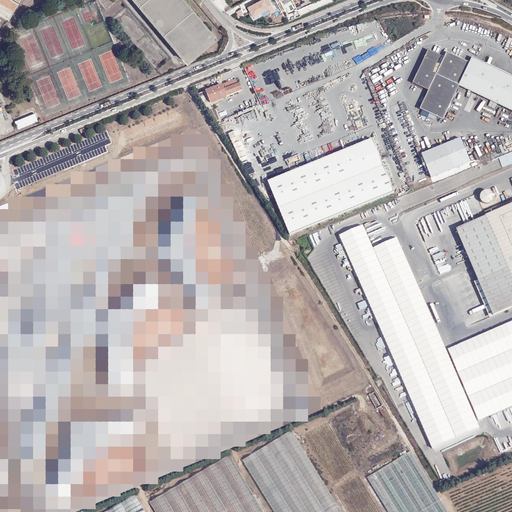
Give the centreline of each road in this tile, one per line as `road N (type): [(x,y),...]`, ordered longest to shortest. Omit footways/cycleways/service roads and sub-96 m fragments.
road 1 (primary): [(0,156),(389,0)]
road 2 (primary): [(225,56),(0,146)]
